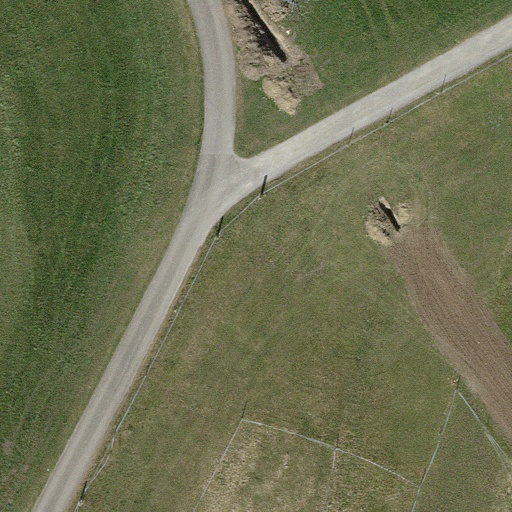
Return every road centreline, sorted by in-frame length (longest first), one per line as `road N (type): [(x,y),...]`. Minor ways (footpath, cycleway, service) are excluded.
road 1 (track): [(58,511),(217,210),(229,68),(199,0)]
road 2 (track): [(511,46),(217,210)]
